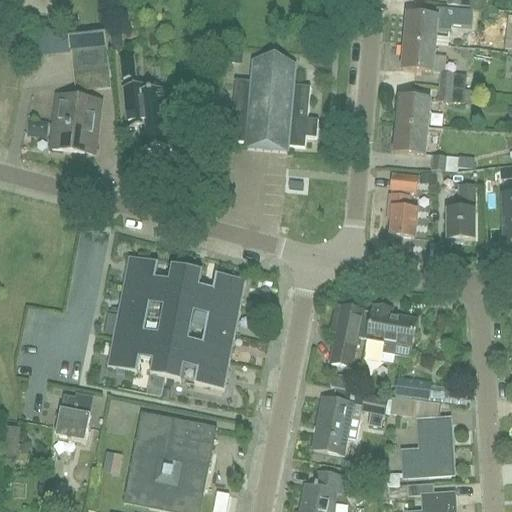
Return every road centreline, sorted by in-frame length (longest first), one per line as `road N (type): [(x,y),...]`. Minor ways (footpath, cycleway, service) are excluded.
road 1 (residential): [(349,264),(374,0)]
road 2 (residential): [(261,511),(310,255)]
road 3 (residential): [(490,511),(473,280)]
road 4 (residential): [(310,255),(104,200)]
road 5 (residential): [(104,200),(65,382)]
road 6 (residential): [(349,264),(473,280)]
